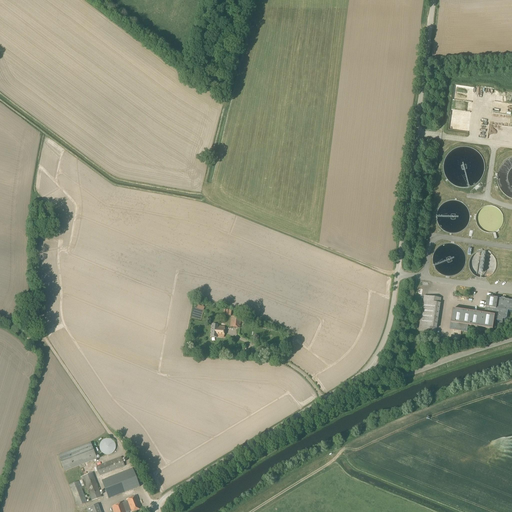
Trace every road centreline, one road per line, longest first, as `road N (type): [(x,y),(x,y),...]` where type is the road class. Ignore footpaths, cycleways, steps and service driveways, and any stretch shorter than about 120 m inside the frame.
road 1 (unclassified): [(368,366),(391,316),(432,0)]
road 2 (unclassified): [(156,511),(163,497),(368,366)]
road 3 (unclassified): [(368,366),(404,376),(511,339)]
